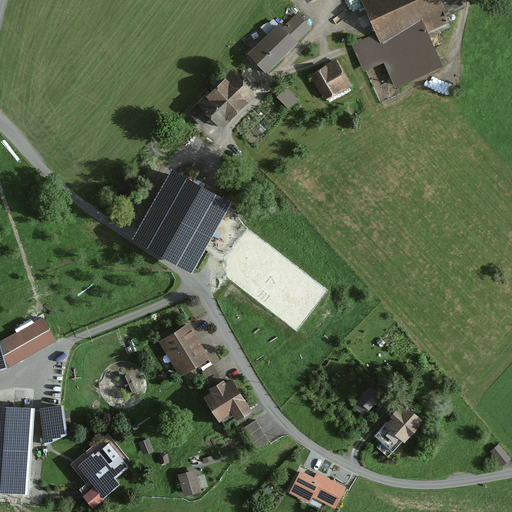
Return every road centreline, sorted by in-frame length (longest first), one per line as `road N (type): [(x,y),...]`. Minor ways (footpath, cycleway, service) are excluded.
road 1 (residential): [(511,473),(404,484),(315,447),(253,383),(193,282),(70,194),(0,121)]
road 2 (track): [(40,413),(46,366),(60,348),(197,287),(244,197),(245,167),(229,127),(317,25),(311,9)]
